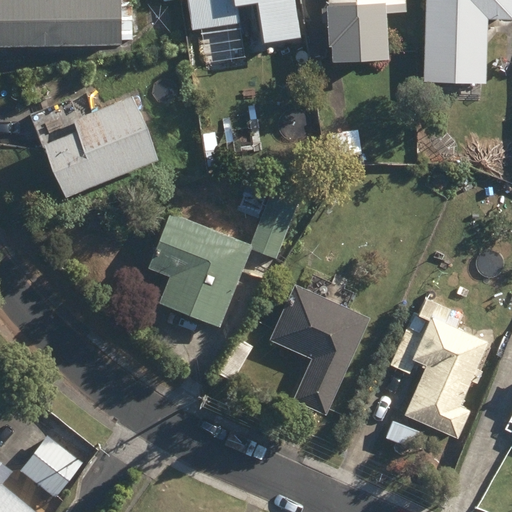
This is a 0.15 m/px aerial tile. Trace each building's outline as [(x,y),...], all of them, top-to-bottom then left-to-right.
[(0,0),(0,43),(123,42),(121,0),(0,0)] [(252,0),(255,0),(262,41),(302,35),(296,0),(188,0),(193,28),(246,19),(243,2),(252,0)] [(328,0),(333,59),(389,54),(385,12),(407,11),(405,0),(328,0)] [(441,94),(467,95),(467,81),(486,81),(487,16),(511,17),(511,0),(426,0),(424,80),(441,80),(441,94)] [(45,142),(66,194),(157,157),(132,94),(74,118),(78,130),(45,142)] [(265,120),(269,142),(287,138),(283,116),(265,120)] [(332,133),(335,156),(362,153),(359,129),(332,133)] [(232,132),(234,146),(252,144),(249,130),(232,132)] [(160,302),(219,326),(251,249),(275,259),(301,196),(275,186),(251,244),(171,210),(149,266),(171,275),(160,302)] [(295,398),(326,412),(369,317),(296,284),(271,339),(313,357),(295,398)] [(404,413),(458,437),(471,409),(460,404),(471,380),(477,382),(483,370),(476,366),(488,340),(446,321),(452,307),(427,295),(419,314),(414,311),(391,364),(410,373),(417,359),(427,363),(404,413)] [(0,511),(38,511),(34,509),(48,492),(55,499),(85,464),(51,434),(21,469),(30,477),(16,493),(2,481),(11,470),(0,459),(0,511)]
